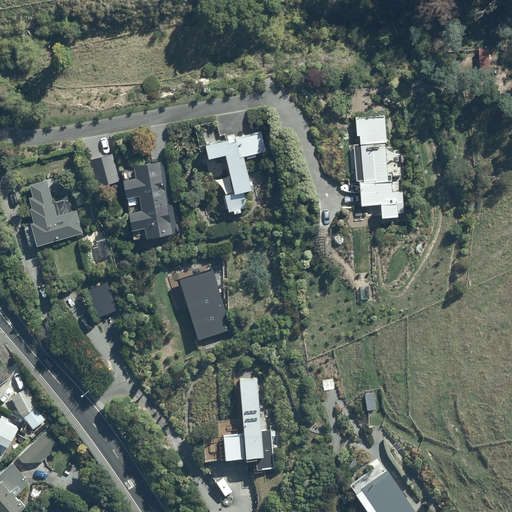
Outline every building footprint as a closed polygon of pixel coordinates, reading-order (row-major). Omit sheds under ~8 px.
[(367,205),(367,216),(401,216),(402,191),(391,191),(391,173),(401,173),(401,148),(388,148),(388,116),(362,116),(362,142),(369,142),(369,180),(362,180),(362,205),(367,205)] [(231,152),(241,191),(249,189),(256,187),(248,154),(267,149),(262,129),(211,142),(214,156),(231,152)] [(90,160),(97,185),(119,180),(113,154),(90,160)] [(176,230),(163,161),(121,169),(134,238),(176,230)] [(51,179),(34,183),(38,195),(35,196),(38,205),(35,206),(39,220),(36,221),(42,243),(85,231),(79,208),(61,213),(51,179)] [(253,206),(249,189),(241,191),(229,193),(233,210),(253,206)] [(230,327),(210,268),(179,278),(198,337),(230,327)] [(107,281),(88,288),(99,316),(117,310),(107,281)] [(203,433),(205,459),(247,456),(248,468),(276,465),(273,424),(266,424),(261,365),(236,367),(240,414),(217,416),(219,431),(203,433)] [(27,385),(11,395),(27,419),(20,430),(26,434),(29,431),(34,437),(42,430),(40,427),(48,421),(36,405),(42,402),(36,393),(33,396),(27,385)] [(373,392),(364,394),(366,411),(376,410),(373,392)] [(0,457),(0,458),(7,445),(9,446),(19,426),(7,420),(8,417),(1,413),(0,415),(0,457)] [(46,430),(20,455),(25,461),(45,461),(60,445),(46,430)] [(27,477),(9,457),(0,464),(0,472),(2,474),(0,476),(0,504),(6,511),(9,511),(25,499),(15,487),(27,477)] [(372,511),(381,506),(384,511),(422,511),(392,468),(388,471),(382,462),(351,483),(371,511),(372,511)]
